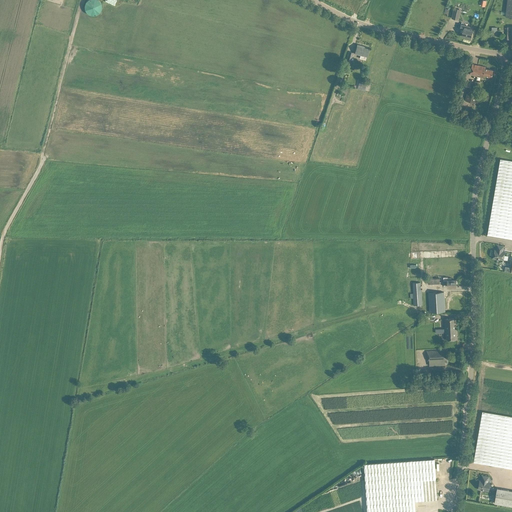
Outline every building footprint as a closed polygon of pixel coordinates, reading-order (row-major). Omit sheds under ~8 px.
[(85,3),(85,4),(85,6),(84,7),(85,9),(85,10),(86,11),(87,13),(88,14),(89,14),(90,15),(92,15),(93,16),(95,16),(96,15),(97,15),(99,14),(100,13),(101,12),(101,10),(102,9),(102,8),(102,6),(102,5),(102,3),(101,2),(100,1),(99,0),(87,0),(87,1),(86,2),(85,3)] [(461,10),(454,8),(452,18),(459,20),(461,10)] [(461,25),(460,28),(464,29),(462,36),(471,38),(473,27),(461,25)] [(357,44),(355,54),(361,55),(360,58),(365,59),(369,47),(357,44)] [(492,77),(493,70),(485,68),(486,67),(472,64),(470,75),(484,78),(485,76),(492,77)] [(357,89),(365,91),(367,83),(359,81),(357,89)] [(469,89),(466,101),(475,103),(480,82),(475,81),(473,90),(469,89)] [(511,160),(500,159),(487,234),(511,238),(511,160)] [(493,258),(504,260),(505,251),(503,251),(504,246),(498,245),(497,250),(495,249),(493,258)] [(457,287),(457,279),(452,279),(452,278),(448,278),(448,277),(444,277),(444,279),(443,279),(444,284),(447,284),(447,287),(457,287)] [(413,298),(414,305),(423,305),(422,289),(421,289),(421,282),(413,283),(414,293),(410,293),(411,298),(413,298)] [(446,311),(445,292),(429,292),(430,311),(446,311)] [(455,328),(455,318),(445,319),(446,340),(457,339),(456,328),(455,328)] [(436,323),(419,325),(421,346),(437,345),(436,323)] [(442,352),(442,350),(427,351),(427,355),(428,355),(429,359),(428,359),(428,362),(429,362),(429,365),(445,365),(445,361),(447,361),(447,355),(446,355),(446,352),(442,352)] [(511,416),(483,411),(474,462),(511,468),(511,416)] [(415,511),(415,501),(437,499),(435,459),(397,462),(364,464),(367,511),(415,511)] [(478,489),(488,490),(490,482),(488,482),(489,477),(483,476),(482,481),(480,480),(478,489)] [(511,490),(497,488),(495,503),(511,505),(511,490)]
